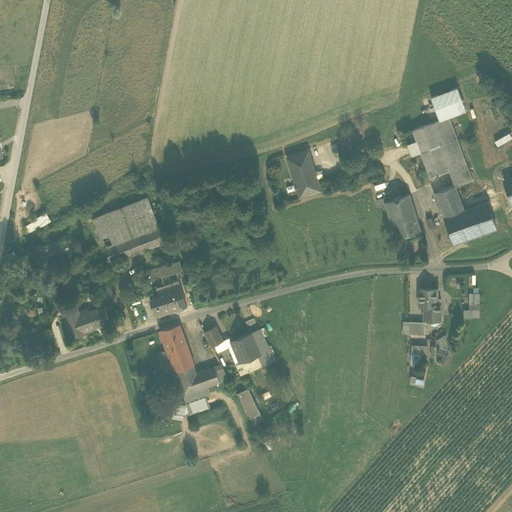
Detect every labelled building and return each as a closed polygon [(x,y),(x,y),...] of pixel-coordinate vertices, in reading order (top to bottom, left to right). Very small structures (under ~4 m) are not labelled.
[(431,97),(439,119),(449,116),(466,110),(457,87),(431,97)] [(449,170),(454,185),(454,184),(455,186),(468,182),(468,181),(472,180),(449,116),(439,119),(431,122),(449,170)] [(421,151),(430,177),(449,170),(431,122),(414,129),(413,129),(417,141),(411,143),(415,153),(421,151)] [(511,137),(509,132),(494,141),(497,146),(511,137)] [(287,157),(300,196),(321,190),(308,150),(287,157)] [(358,175),(361,184),(371,181),(370,177),(374,176),(372,170),(358,175)] [(463,209),(455,186),(454,184),(454,185),(435,191),(445,216),(463,209)] [(409,193),(386,201),(384,202),(391,223),(416,214),(409,193)] [(92,218),(104,249),(159,227),(147,196),(92,218)] [(486,201),(463,209),(445,216),(445,218),(487,203),(486,201)] [(445,218),(454,242),(495,227),(487,203),(445,218)] [(46,212),(23,224),(27,232),(50,221),(46,212)] [(391,223),(396,239),(421,230),(416,214),(391,223)] [(104,249),(110,263),(164,242),(159,227),(104,249)] [(26,254),(32,266),(70,249),(64,237),(26,254)] [(158,267),(161,276),(182,269),(179,261),(158,267)] [(94,278),(97,287),(99,287),(109,283),(116,280),(112,270),(94,278)] [(99,287),(104,301),(114,297),(109,283),(99,287)] [(180,284),(165,289),(172,310),(187,306),(180,284)] [(155,316),(172,310),(165,289),(158,291),(159,297),(150,300),(155,316)] [(425,305),(436,305),(436,304),(436,289),(420,289),(420,305),(425,305)] [(469,292),(469,301),(479,301),(479,293),(469,292)] [(479,301),(469,301),(469,309),(473,309),(472,317),(479,318),(479,301)] [(424,320),(440,320),(441,304),(436,304),(436,305),(425,305),(424,320)] [(85,333),(84,331),(79,315),(78,312),(76,305),(62,309),(71,338),(85,333)] [(87,312),(79,315),(84,331),(109,323),(104,307),(87,312)] [(469,309),(464,309),(463,317),(472,317),(473,309),(469,309)] [(110,317),(113,328),(120,325),(117,315),(110,317)] [(409,333),(425,334),(425,321),(409,321),(409,333)] [(160,331),(166,349),(186,344),(179,325),(160,331)] [(204,332),(212,347),(215,345),(223,341),(216,326),(204,332)] [(258,355),(263,366),(275,360),(270,350),(259,329),(230,341),(232,346),(240,363),(258,355)] [(437,340),(440,347),(450,351),(446,334),(437,340)] [(229,338),(223,341),(215,345),(218,352),(229,347),(232,346),(230,341),(229,338)] [(183,395),(201,389),(202,388),(196,372),(186,344),(166,349),(166,350),(171,364),(174,372),(174,371),(183,395)] [(411,344),(410,354),(422,355),(428,355),(428,346),(411,344)] [(240,363),(232,346),(229,347),(236,364),(240,363)] [(450,351),(440,347),(437,353),(448,357),(450,351)] [(163,367),(171,364),(166,350),(158,353),(163,367)] [(422,355),(410,354),(410,365),(418,365),(418,361),(421,361),(422,355)] [(240,363),(236,364),(241,375),(263,366),(258,355),(240,363)] [(221,364),(202,371),(208,386),(228,379),(221,364)] [(417,369),(415,377),(424,378),(426,371),(417,369)] [(196,372),(202,388),(208,386),(202,371),(202,370),(196,372)] [(423,385),(424,378),(415,377),(412,376),(410,382),(423,385)] [(208,386),(202,388),(201,389),(203,395),(210,392),(208,386)] [(236,394),(249,417),(259,412),(246,388),(236,394)] [(185,401),(203,395),(201,389),(183,395),(185,401)] [(208,408),(203,395),(185,401),(186,405),(190,415),(208,408)] [(190,415),(186,405),(174,403),(171,420),(182,421),(183,417),(190,415)] [(263,419),(259,412),(249,417),(253,425),(263,419)]
